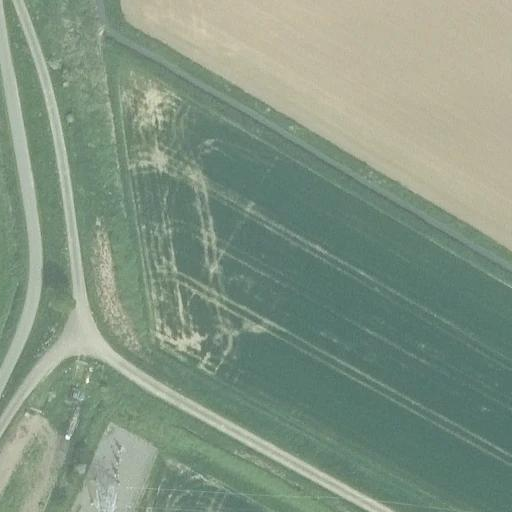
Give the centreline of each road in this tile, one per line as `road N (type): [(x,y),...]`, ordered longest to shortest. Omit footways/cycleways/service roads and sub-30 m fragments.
road 1 (unclassified): [(0,383),(36,291),(0,0)]
road 2 (unclassified): [(77,333),(165,398),(381,511)]
road 3 (unclassified): [(77,333),(78,269),(66,194),(36,53),(13,0)]
road 4 (unclassified): [(0,431),(77,333)]
